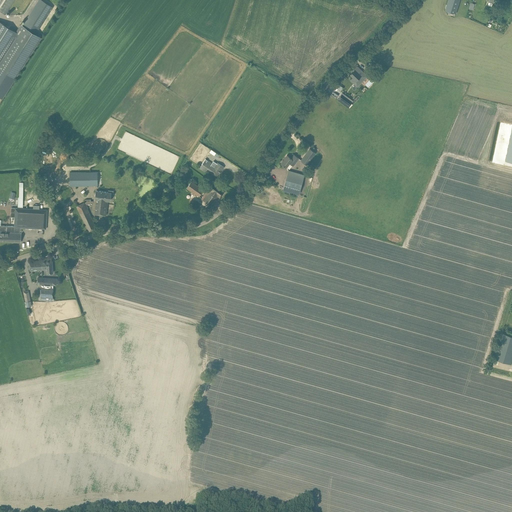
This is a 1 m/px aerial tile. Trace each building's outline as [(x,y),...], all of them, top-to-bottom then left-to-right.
[(0,0),(0,10),(5,14),(14,0),(0,0)] [(0,97),(2,99),(15,79),(41,38),(36,34),(53,7),(41,0),(38,0),(23,25),(21,24),(16,32),(0,21),(0,97)] [(448,0),(445,11),(455,14),(459,0),(448,0)] [(360,84),(367,76),(362,72),(362,73),(361,71),(356,66),(353,69),(354,70),(350,74),(353,77),(360,84)] [(353,100),(342,93),(337,99),(348,107),(353,100)] [(511,126),(511,113),(503,111),(500,124),(511,126)] [(493,191),(511,133),(497,129),(480,187),(493,191)] [(300,161),(306,165),(315,153),(309,148),(300,161)] [(290,163),(293,165),(296,162),(299,158),(294,154),(291,158),(287,155),(281,163),(286,168),(290,163)] [(202,157),(198,163),(201,165),(211,172),(217,177),(224,167),(217,163),(216,165),(202,157)] [(304,175),(289,170),(286,179),(301,183),(304,175)] [(89,172),(69,172),(70,185),(97,185),(97,176),(89,176),(89,172)] [(192,181),(187,188),(199,196),(204,189),(192,181)] [(220,198),(224,192),(212,184),(201,199),(211,206),(218,197),(220,198)] [(95,203),(93,213),(106,215),(107,200),(110,201),(110,196),(113,196),(113,191),(108,190),(108,192),(96,190),(95,201),(95,203)] [(89,232),(96,229),(87,208),(88,208),(86,204),(87,204),(85,199),(84,200),(85,203),(84,203),(83,201),(75,204),(89,232)] [(12,217),(21,217),(22,208),(14,208),(12,211),(12,217)] [(46,229),(46,224),(47,210),(22,208),(21,217),(26,218),(25,227),(46,229)] [(0,241),(20,242),(21,231),(20,231),(20,228),(21,227),(21,226),(17,226),(0,225),(0,241)] [(29,261),(30,266),(29,270),(47,269),(47,273),(53,273),(51,258),(41,259),(41,260),(29,261)] [(40,297),(48,298),(52,298),(53,288),(40,287),(40,294),(38,294),(38,297),(40,297)] [(511,336),(502,334),(494,359),(511,364),(511,359),(511,336)]
